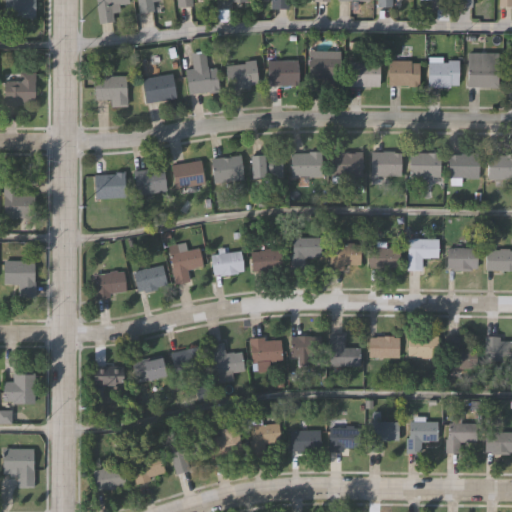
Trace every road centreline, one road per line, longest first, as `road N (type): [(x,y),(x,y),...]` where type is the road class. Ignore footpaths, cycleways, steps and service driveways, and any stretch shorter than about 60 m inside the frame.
road 1 (residential): [(511,305),(294,302),(99,333),(0,334)]
road 2 (residential): [(511,121),(275,120),(106,140),(0,139)]
road 3 (tertiary): [(61,511),(63,0)]
road 4 (tertiary): [(511,489),(295,489),(170,511)]
